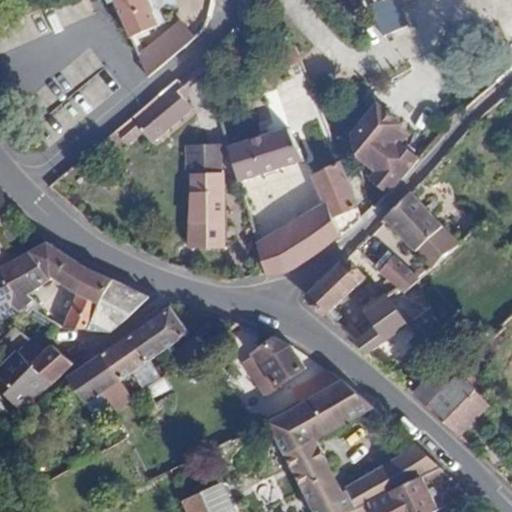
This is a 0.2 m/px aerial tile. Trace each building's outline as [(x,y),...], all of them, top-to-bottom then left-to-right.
[(103,0),(106,5),(111,4),(128,40),(157,27),(144,0),(103,0)] [(400,28),(386,0),(382,0),(370,6),(384,35),(400,28)] [(136,57),(146,78),(201,33),(179,22),(136,57)] [(271,54),(278,69),(298,62),(291,46),(271,54)] [(271,54),(264,57),(270,72),(278,69),(271,54)] [(184,105),(168,86),(128,121),(144,140),(184,105)] [(398,183),(418,160),(401,144),(391,137),(398,127),(400,123),(377,105),(352,137),(358,156),(375,170),(370,177),(389,194),(398,183)] [(391,137),(401,144),(407,135),(398,127),(391,137)] [(286,130),(226,148),(236,183),(302,161),(286,130)] [(218,147),(193,149),(194,175),(190,175),(193,249),(224,248),(221,174),(219,173),(218,147)] [(194,175),(193,149),(184,149),(184,174),(190,175),(194,175)] [(326,204),(332,217),(355,207),(338,163),(312,175),(324,206),(326,204)] [(443,227),(411,192),(404,198),(386,217),(417,250),(443,227)] [(338,237),(339,235),(332,217),(326,204),(324,206),(302,219),(317,252),(338,237)] [(287,273),(317,252),(302,219),(272,239),(287,273)] [(459,243),(464,239),(458,233),(452,238),(443,227),(417,250),(432,267),(459,245),(459,243)] [(256,248),(262,271),(287,273),(272,239),(256,248)] [(75,260),(47,244),(1,270),(15,295),(7,306),(18,313),(31,298),(27,293),(49,280),(53,284),(57,280),(55,275),(75,260)] [(379,270),(398,287),(404,293),(419,279),(395,256),(379,270)] [(324,314),(366,275),(345,258),(344,258),(307,296),(324,314)] [(88,268),(75,260),(55,275),(57,280),(68,288),(88,268)] [(112,280),(88,268),(68,288),(77,295),(61,329),(90,331),(101,301),(112,280)] [(15,295),(1,270),(0,270),(0,310),(7,306),(15,295)] [(101,301),(90,331),(112,332),(149,299),(112,280),(101,301)] [(408,325),(387,293),(365,310),(374,327),(354,342),(357,345),(366,354),(408,325)] [(170,308),(168,309),(129,335),(147,362),(187,335),(170,308)] [(147,362),(129,335),(127,336),(145,363),(147,362)] [(145,363),(127,336),(100,355),(118,381),(145,363)] [(286,342),(274,338),(251,353),(278,388),(307,369),(292,345),(286,342)] [(27,366),(52,385),(72,365),(49,346),(27,366)] [(464,355),(469,360),(475,354),(471,350),(469,349),(464,355)] [(445,385),(425,406),(457,437),(484,408),(479,403),(483,401),(465,382),(472,374),(469,369),(479,359),(475,354),(469,360),(445,385)] [(100,355),(63,381),(94,428),(114,417),(111,412),(101,393),(118,381),(100,355)] [(338,373),(333,370),(310,383),(312,389),(299,396),(301,401),(315,394),(316,395),(348,378),(338,373)] [(151,376),(153,381),(161,376),(158,372),(151,376)] [(433,373),(413,395),(421,402),(425,406),(445,385),(433,373)] [(316,395),(267,422),(302,490),(333,474),(315,439),(373,406),(348,378),(316,395)] [(101,393),(111,412),(130,397),(118,381),(101,393)] [(441,469),(417,445),(401,457),(420,476),(441,469)] [(420,476),(401,457),(364,478),(375,498),(420,476)] [(341,490),(333,474),(302,490),(311,507),(341,490)] [(434,511),(437,511),(420,476),(375,498),(381,511),(434,511)] [(249,511),(233,478),(183,502),(187,511),(249,511)] [(341,490),(311,507),(313,511),(348,511),(368,502),(375,498),(364,478),(350,485),(341,490)] [(368,502),(348,511),(367,511),(371,510),(368,502)]
